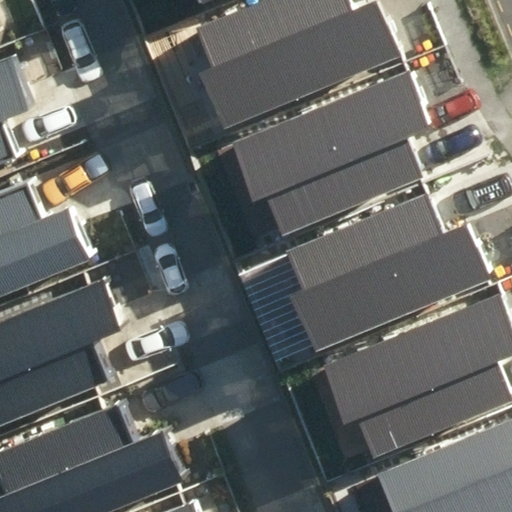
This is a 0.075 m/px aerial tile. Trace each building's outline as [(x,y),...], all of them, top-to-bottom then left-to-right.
[(216,56),(238,108),(404,41),(387,0),(268,0),(217,21),(230,50),(216,56)] [(17,36),(0,42),(0,138),(22,130),(10,102),(40,90),(17,36)] [(420,61),(254,128),(275,181),(289,175),(301,205),(424,155),(413,127),(443,115),(420,61)] [(0,279),(97,240),(74,185),(45,197),(33,170),(0,183),(0,279)] [(308,271),(329,324),(496,256),(473,201),(444,213),(433,186),(309,236),(321,266),(308,271)] [(107,264),(0,307),(0,403),(111,359),(100,331),(130,319),(107,264)] [(511,289),(509,283),(343,351),(364,403),(378,398),(390,427),(511,377),(511,373),(502,349),(511,345),(511,289)] [(4,472),(20,511),(56,511),(192,457),(169,402),(140,414),(129,387),(5,437),(17,467),(4,472)] [(400,490),(409,511),(494,511),(511,505),(511,409),(401,454),(413,484),(400,490)] [(211,511),(201,488),(141,511),(211,511)]
